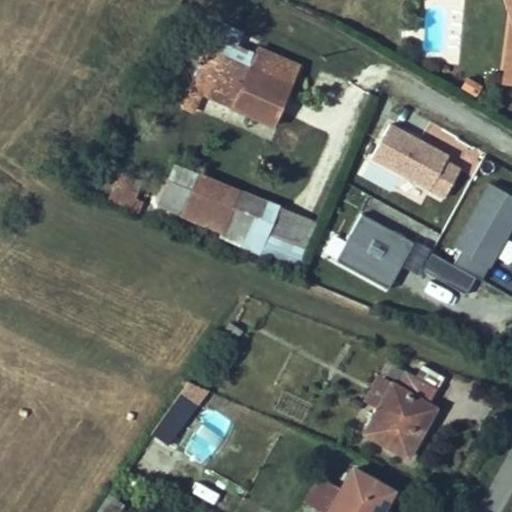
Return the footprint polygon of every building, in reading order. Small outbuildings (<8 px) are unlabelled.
[(221,22),(207,52),(244,67),(251,50),(237,44),(242,33),(221,22)] [(244,67),(207,52),(181,107),(194,113),(202,96),(276,122),(297,67),(252,48),(251,50),(244,67)] [(467,77),(462,86),(476,95),(481,86),(467,77)] [(372,158),(445,199),(461,169),(447,161),(450,156),(391,123),(372,158)] [(319,222),(174,162),(156,205),(220,233),(219,236),(300,267),(319,222)] [(142,184),(120,175),(116,185),(138,194),(142,184)] [(138,194),(116,185),(109,201),(139,213),(143,201),(136,198),(138,194)] [(475,279),(483,284),(491,269),(486,266),(505,234),(510,237),(511,233),(511,198),(490,186),(454,247),(463,253),(454,267),(475,279)] [(388,291),(414,244),(361,215),(335,262),(388,291)] [(491,269),(510,237),(505,234),(486,266),(491,269)] [(454,267),(431,254),(421,271),(465,296),(475,279),(454,267)] [(511,313),(511,297),(502,294),(497,309),(511,313)] [(243,331),(229,321),(220,335),(233,344),(243,331)] [(426,367),(421,378),(437,387),(443,376),(426,367)] [(375,406),(360,432),(405,457),(416,436),(412,434),(437,387),(421,378),(406,370),(398,384),(390,380),(388,383),(375,406)] [(365,400),(375,406),(388,383),(378,377),(365,400)] [(185,381),(150,434),(167,443),(202,388),(185,381)] [(328,511),(327,511),(382,511),(394,491),(353,468),(341,489),(328,511)] [(185,492),(220,511),(232,511),(243,494),(198,469),(185,492)] [(319,476),(306,499),(328,511),(341,489),(319,476)] [(106,501),(98,511),(126,511),(127,511),(106,501)]
